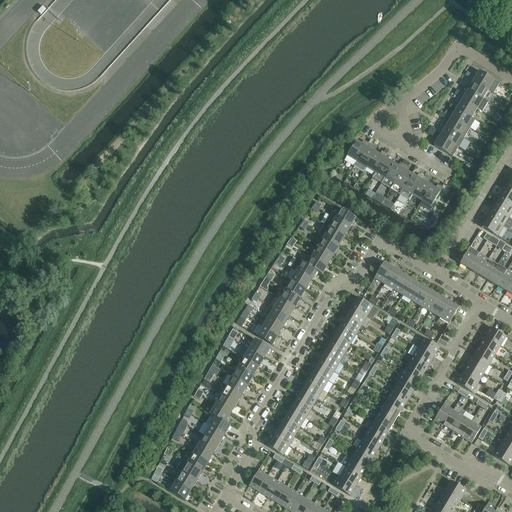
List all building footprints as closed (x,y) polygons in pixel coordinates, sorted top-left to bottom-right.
[(475,78),(472,76),(470,79),(488,91),(494,94),(499,84),(479,72),(475,78)] [(468,83),(471,84),(467,91),(483,100),(488,91),(470,79),(468,83)] [(464,97),(461,95),(459,98),(477,109),(482,112),(488,103),(483,100),(467,91),(464,97)] [(457,101),(460,103),(456,109),(472,118),(477,109),(459,98),(457,101)] [(453,115),(449,113),(448,116),(466,127),(472,118),(456,109),(453,115)] [(446,119),(449,121),(445,127),(464,139),(470,130),(466,127),(448,116),(446,119)] [(441,134),(438,132),(436,135),(458,148),(464,139),(445,127),(441,134)] [(438,140),(434,146),(453,158),(458,148),(436,135),(434,138),(438,140)] [(357,141),(347,157),(357,162),(368,144),(365,142),(363,145),(357,141)] [(357,162),(354,167),(363,173),(366,168),(375,153),(369,149),(371,146),(368,144),(357,162)] [(383,153),(381,156),(375,153),(366,168),(375,173),(386,155),(383,153)] [(388,160),(390,157),(386,155),(375,173),(384,179),(394,164),(388,160)] [(402,164),(400,167),(394,164),(384,179),(381,184),(391,190),(405,166),(402,164)] [(406,171),(408,168),(405,166),(391,190),(400,195),(412,175),(406,171)] [(420,175),(418,179),(412,175),(400,195),(409,201),(412,196),(423,177),(420,175)] [(425,182),(427,179),(423,177),(412,196),(421,201),(431,186),(425,182)] [(436,206),(433,204),(442,189),(439,186),(437,190),(431,186),(421,201),(419,205),(432,213),(436,206)] [(511,194),(505,191),(499,200),(511,207),(511,194)] [(511,213),(511,207),(499,200),(493,209),(509,218),(511,213)] [(509,218),(493,209),(488,218),(503,228),(509,218)] [(356,219),(341,210),(335,219),(350,229),(356,219)] [(435,212),(429,221),(434,224),(440,215),(435,212)] [(350,229),(335,219),(330,216),(324,226),(345,238),(350,229)] [(482,228),(497,237),(503,228),(488,218),(482,228)] [(345,238),(324,226),(318,235),(324,238),(339,247),(345,238)] [(490,236),(487,241),(496,247),(499,242),(490,236)] [(339,247),(324,238),(318,247),(333,256),(339,247)] [(499,242),(496,247),(502,250),(505,245),(499,242)] [(333,256),(318,247),(312,256),(328,266),(333,256)] [(469,249),(460,264),(470,270),(479,255),(469,249)] [(479,255),(470,270),(479,276),(488,260),(479,255)] [(317,272),(322,275),(328,266),(312,256),(307,265),(307,266),(317,272)] [(307,265),(297,259),(291,269),(296,272),(311,281),(317,272),(307,266),(307,265)] [(488,260),(479,276),(488,281),(497,266),(488,260)] [(384,263),(374,279),(384,285),(393,269),(384,263)] [(497,266),(488,281),(497,287),(507,271),(497,266)] [(393,290),(403,275),(393,269),(384,285),(393,290)] [(511,274),(507,271),(497,287),(507,292),(511,283),(511,274)] [(311,281),(296,272),(291,281),(306,290),(311,281)] [(403,296),(412,280),(403,275),(393,290),(403,296)] [(271,282),(266,278),(260,288),(265,291),(271,282)] [(412,301),(421,286),(412,280),(403,296),(412,301)] [(306,290),(291,281),(285,290),(300,299),(306,290)] [(421,286),(412,301),(421,307),(430,292),(421,286)] [(300,299),(285,290),(279,299),(295,309),(300,299)] [(430,292),(421,307),(430,313),(440,297),(430,292)] [(440,297),(430,313),(440,318),(449,303),(440,297)] [(373,308),(357,298),(352,308),(367,317),(373,308)] [(295,309),(279,299),(274,309),(289,318),(295,309)] [(449,324),(458,309),(449,303),(440,318),(449,324)] [(346,317),(361,327),(364,328),(370,319),(367,317),(352,308),(346,317)] [(289,318),(274,309),(268,318),(284,327),(289,318)] [(341,326),(356,336),(361,327),(346,317),(341,326)] [(284,327),(268,318),(263,327),(278,336),(284,327)] [(335,336),(350,345),(356,336),(341,326),(335,336)] [(257,337),(272,346),(278,336),(263,327),(257,337)] [(506,337),(490,328),(484,337),(500,347),(506,337)] [(238,333),(233,330),(228,337),(234,341),(238,333)] [(329,345),(345,354),(350,345),(335,336),(329,345)] [(226,341),(223,347),(228,350),(232,344),(234,341),(228,337),(226,341)] [(479,347),(495,356),(500,347),(484,337),(479,347)] [(439,348),(424,339),(418,348),(434,358),(439,348)] [(270,349),(255,340),(249,350),(264,359),(270,349)] [(324,354),(339,364),(345,354),(329,345),(324,354)] [(473,356),(489,365),(495,356),(479,347),(473,356)] [(412,357),(428,367),(434,358),(418,348),(412,357)] [(264,359),(249,350),(243,359),(259,368),(264,359)] [(318,363),(334,373),(339,364),(324,354),(318,363)] [(365,354),(362,358),(369,362),(368,364),(371,366),(375,360),(365,354)] [(489,365),(473,356),(468,365),(483,375),(489,365)] [(407,367),(423,376),(428,367),(412,357),(407,367)] [(259,368),(243,359),(238,368),(253,377),(259,368)] [(313,373),(328,382),(334,373),(318,363),(313,373)] [(207,375),(212,378),(214,374),(216,375),(219,369),(212,365),(207,375)] [(483,375),(468,365),(462,374),(478,384),(483,375)] [(401,376),(417,385),(423,376),(407,367),(401,376)] [(253,377),(238,368),(232,377),(247,387),(253,377)] [(328,382),(313,373),(307,382),(322,391),(328,382)] [(456,384),(472,393),(478,384),(462,374),(456,384)] [(396,385),(411,395),(417,385),(401,376),(396,385)] [(227,387),(242,396),(247,387),(232,377),(227,387)] [(204,380),(202,384),(208,388),(211,384),(204,380)] [(322,391),(307,382),(301,391),(317,400),(322,391)] [(390,394),(406,404),(411,395),(396,385),(390,394)] [(242,396),(227,387),(221,396),(236,405),(242,396)] [(317,400),(301,391),(296,400),(311,410),(317,400)] [(384,404),(400,413),(406,404),(390,394),(384,404)] [(236,405),(221,396),(215,405),(231,414),(236,405)] [(311,410),(296,400),(290,410),(306,419),(311,410)] [(379,413),(395,422),(400,413),(384,404),(379,413)] [(210,415),(215,418),(215,417),(225,424),(225,423),(231,414),(215,405),(210,415)] [(444,405),(434,421),(444,427),(453,411),(444,405)] [(306,419),(290,410),(285,419),(300,428),(306,419)] [(453,432),(462,417),(453,411),(444,427),(453,432)] [(395,422),(379,413),(373,422),(389,432),(395,422)] [(462,417),(453,432),(462,438),(472,422),(474,419),(464,413),(462,417)] [(230,426),(225,423),(225,424),(215,417),(215,418),(209,427),(225,436),(230,426)] [(300,428),(285,419),(279,428),(294,437),(300,428)] [(389,432),(373,422),(368,431),(383,441),(389,432)] [(472,444),(481,428),(472,422),(462,438),(472,444)] [(225,436),(209,427),(204,436),(219,445),(225,436)] [(294,437),(279,428),(273,437),(289,447),(294,437)] [(383,441),(368,431),(362,441),(378,450),(383,441)] [(219,445),(204,436),(198,445),(213,454),(219,445)] [(268,447),(283,456),(289,447),(273,437),(268,447)] [(511,442),(505,438),(499,447),(511,455),(511,442)] [(378,450),(362,441),(356,450),(372,459),(378,450)] [(213,454),(198,445),(193,454),(208,464),(213,454)] [(493,457),(509,466),(511,461),(511,455),(499,447),(493,457)] [(372,459),(356,450),(351,459),(367,469),(372,459)] [(208,464),(193,454),(187,464),(202,473),(208,464)] [(367,469),(351,459),(346,456),(340,465),(345,468),(361,478),(367,469)] [(187,464),(182,461),(176,470),(181,473),(197,482),(202,473),(187,464)] [(277,461),(273,467),(279,471),(282,465),(282,464),(277,461)] [(361,478),(345,468),(340,477),(355,487),(361,478)] [(258,471),(249,487),(258,492),(268,477),(258,471)] [(197,482),(181,473),(176,482),(191,491),(197,482)] [(268,498),(277,482),(268,477),(258,492),(268,498)] [(334,487),(350,496),(355,487),(340,477),(334,487)] [(466,491),(450,481),(445,491),(460,500),(466,491)] [(170,492),(185,501),(191,491),(176,482),(170,492)] [(277,504),(286,488),(277,482),(268,498),(277,504)] [(286,509),(296,493),(286,488),(277,504),(286,509)] [(439,500),(455,510),(460,500),(445,491),(439,500)] [(296,493),(286,509),(290,511),(296,511),(305,499),(296,493)] [(305,499),(296,511),(309,511),(314,505),(305,499)] [(433,509),(437,511),(453,511),(455,510),(439,500),(433,509)]
